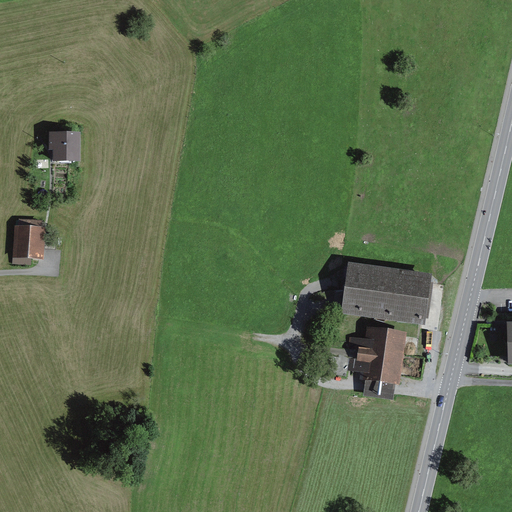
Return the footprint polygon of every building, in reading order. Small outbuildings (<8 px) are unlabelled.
[(75,167),(75,139),(51,139),(51,167),(75,167)] [(15,232),(13,264),(39,265),(40,233),(15,232)] [(342,275),(338,316),(419,324),(423,283),(342,275)] [(511,326),(503,326),(505,367),(511,367),(511,322),(511,326)] [(392,387),(400,338),(370,333),(366,355),(358,354),(356,364),(364,365),(362,381),(392,387)]
